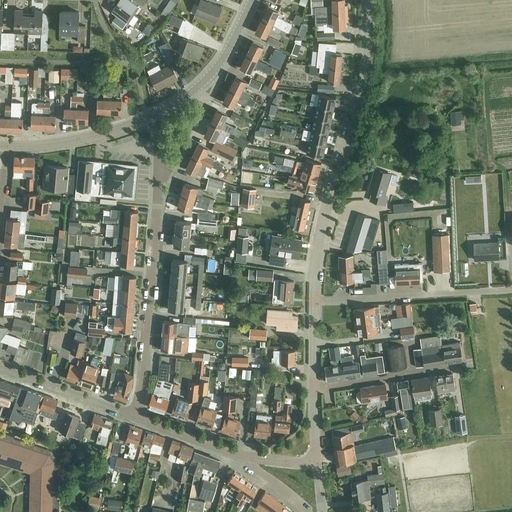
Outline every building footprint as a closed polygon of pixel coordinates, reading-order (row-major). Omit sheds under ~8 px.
[(143,7),(146,2),(143,0),(118,0),(117,2),(133,12),(138,4),(143,7)] [(200,0),(195,14),(215,22),(221,7),(202,0),(200,0)] [(322,0),(311,0),(312,7),(314,7),(315,14),(347,13),(347,5),(344,5),(343,0),(332,0),(332,6),(323,6),(322,0)] [(123,28),(133,12),(117,2),(112,11),(117,14),(112,21),(123,28)] [(268,6),(262,19),(286,30),(288,31),(295,34),(297,28),(291,25),(291,24),(275,16),(277,10),(268,6)] [(28,31),(29,15),(22,15),(22,10),(15,10),(15,31),(28,31)] [(29,15),(28,31),(42,31),(42,10),(35,10),(35,15),(29,15)] [(78,41),(85,41),(85,26),(79,25),(79,11),(61,11),(60,32),(78,33),(78,41)] [(347,13),(315,14),(315,25),(323,25),(323,22),(333,22),(333,28),(345,28),(344,21),(347,21),(347,13)] [(178,33),(189,38),(194,25),(183,18),(178,33)] [(283,35),(286,30),(262,19),(255,32),(265,36),(269,28),(278,32),(283,35)] [(142,31),(148,36),(154,27),(148,23),(142,31)] [(269,44),(278,49),(282,42),(269,36),(266,42),(269,44)] [(182,53),(198,59),(204,45),(183,37),(181,43),(178,51),(182,53)] [(253,41),(247,54),(256,59),(262,46),(253,41)] [(296,43),(292,54),(297,56),(301,45),(296,43)] [(319,43),(318,50),(334,51),(335,51),(336,44),(319,43)] [(161,49),(168,62),(174,59),(167,46),(161,49)] [(275,49),(268,63),(279,68),(286,54),(275,49)] [(318,50),(317,66),(340,69),(342,54),(334,54),(334,51),(318,50)] [(247,54),(240,67),(250,72),(253,65),(269,73),(272,67),(271,66),(256,59),(247,54)] [(158,89),(177,78),(170,64),(161,69),(158,64),(147,70),(151,76),(150,76),(153,81),(153,82),(155,84),(158,89)] [(339,82),(340,69),(317,66),(316,66),(310,65),(309,74),(319,75),(319,71),(329,72),(328,81),(339,82)] [(29,84),(37,84),(38,68),(30,68),(29,84)] [(51,70),(51,81),(59,82),(59,70),(51,70)] [(236,76),(230,89),(248,98),(251,93),(241,89),(245,80),(236,76)] [(251,79),(248,85),(259,89),(262,83),(251,79)] [(109,99),(110,95),(110,87),(104,87),(103,99),(97,99),(97,113),(109,113),(110,99),(109,99)] [(254,100),(230,89),(223,102),(233,106),(236,101),(245,105),(246,103),(253,106),(255,101),(254,100)] [(275,97),(288,100),(290,90),(278,89),(276,93),(275,97)] [(406,91),(406,100),(420,100),(420,92),(406,91)] [(317,107),(333,110),(336,98),(319,94),(317,107)] [(44,101),(43,127),(55,128),(56,114),(49,114),(49,109),(50,109),(50,96),(45,96),(45,101),(44,101)] [(76,108),(76,104),(77,96),(71,96),(70,108),(65,108),(64,121),(76,122),(77,108),(76,108)] [(110,99),(109,113),(122,113),(122,100),(110,99)] [(43,127),(44,101),(38,101),(38,114),(31,113),(31,127),(43,127)] [(11,105),(10,131),(23,131),(23,118),(21,117),(22,102),(11,102),(11,105)] [(0,130),(10,131),(11,105),(5,105),(5,117),(0,116),(0,130)] [(330,122),(333,110),(317,107),(314,118),(330,122)] [(77,108),(76,122),(89,122),(89,108),(77,108)] [(211,122),(228,130),(234,134),(237,129),(232,126),(223,121),(227,114),(217,109),(211,122)] [(229,118),(239,123),(242,116),(233,111),(229,118)] [(462,111),(451,112),(451,120),(463,119),(462,111)] [(328,133),(330,122),(314,118),(311,130),(328,133)] [(222,142),(228,130),(211,122),(205,135),(214,139),(216,140),(213,145),(234,155),(236,149),(222,142)] [(264,137),(265,132),(255,130),(254,134),(252,134),(250,145),(262,147),(264,137)] [(325,145),(328,133),(311,130),(309,141),(325,145)] [(323,157),(325,145),(309,141),(306,153),(323,157)] [(192,156),(220,169),(223,163),(204,154),(208,148),(198,143),(192,156)] [(231,160),(234,155),(213,145),(211,150),(231,160)] [(34,177),(35,177),(35,156),(14,156),(14,170),(24,171),(24,177),(27,177),(27,189),(33,189),(34,177)] [(220,170),(220,169),(192,156),(186,169),(195,173),(202,176),(202,175),(205,177),(209,170),(213,172),(216,168),(220,170)] [(285,158),(283,164),(293,166),(303,169),(319,173),(321,164),(306,159),(305,163),(300,161),(294,160),(285,158)] [(135,199),(138,165),(103,161),(78,159),(75,199),(90,200),(91,194),(135,199)] [(283,164),(282,168),(291,171),(296,173),(301,174),(300,178),(300,179),(316,183),(319,173),(303,169),(293,166),(283,164)] [(44,175),(44,185),(54,186),(54,188),(64,189),(63,192),(73,193),(74,179),(66,178),(67,167),(47,165),(46,176),(44,175)] [(370,200),(385,205),(387,197),(384,196),(391,173),(375,169),(368,192),(372,193),(370,200)] [(300,179),(300,178),(289,175),(286,185),(313,193),(316,183),(300,179)] [(206,183),(222,187),(224,181),(208,177),(206,183)] [(209,203),(213,204),(214,199),(202,196),(204,189),(184,183),(181,195),(209,203)] [(222,188),(222,187),(206,183),(205,189),(216,192),(218,186),(222,188)] [(211,210),(213,204),(209,203),(181,195),(177,207),(191,211),(193,205),(207,209),(211,210)] [(35,208),(35,199),(24,198),(23,207),(35,208)] [(36,200),(36,199),(35,199),(35,208),(48,210),(49,201),(36,200)] [(292,206),(291,211),(297,212),(293,227),(304,230),(311,201),(300,199),(298,207),(292,206)] [(118,217),(117,223),(137,225),(139,211),(119,209),(118,217)] [(19,232),(20,225),(26,226),(28,211),(22,210),(20,219),(8,218),(6,231),(19,232)] [(405,255),(411,254),(410,242),(413,241),(411,213),(389,215),(392,243),(403,242),(405,255)] [(358,214),(346,252),(347,252),(361,251),(362,247),(371,250),(379,221),(371,219),(371,218),(358,214)] [(212,219),(198,218),(197,224),(216,226),(217,220),(212,219)] [(175,233),(190,235),(191,228),(195,228),(195,223),(191,222),(176,221),(175,233)] [(136,239),(137,225),(117,223),(114,223),(113,237),(136,239)] [(240,230),(239,238),(259,241),(260,233),(240,230)] [(46,236),(19,232),(6,231),(4,244),(17,245),(18,239),(24,240),(24,238),(45,240),(46,236)] [(189,247),(190,235),(175,233),(174,246),(189,247)] [(449,234),(432,235),(434,271),(450,270),(449,234)] [(271,253),(269,263),(283,265),(284,255),(299,258),(302,240),(273,235),(270,253),(271,253)] [(135,252),(136,239),(113,237),(110,237),(109,244),(116,245),(116,243),(123,243),(122,251),(135,252)] [(498,243),(475,245),(476,261),(500,259),(500,258),(508,257),(506,238),(498,238),(498,243)] [(135,252),(122,251),(111,250),(110,264),(134,266),(135,252)] [(385,250),(377,251),(380,284),(388,283),(385,250)] [(353,255),(338,255),(340,282),(363,281),(362,276),(370,275),(370,270),(361,270),(353,271),(353,255)] [(192,263),(204,264),(204,257),(192,256),(192,263)] [(171,272),(187,273),(188,260),(173,259),(171,272)] [(69,272),(92,273),(92,262),(69,260),(69,272)] [(17,267),(32,269),(32,262),(18,261),(17,263),(1,261),(0,269),(0,275),(16,277),(17,267)] [(418,267),(409,267),(409,264),(394,264),(395,284),(419,283),(418,267)] [(257,279),(273,281),(274,271),(258,269),(257,279)] [(186,285),(187,273),(171,272),(170,284),(186,285)] [(430,274),(431,286),(452,285),(452,273),(430,274)] [(115,289),(136,291),(137,277),(117,275),(115,289)] [(0,295),(6,297),(11,297),(11,293),(13,281),(0,279),(0,295)] [(274,280),(272,302),(278,302),(282,303),(282,305),(290,306),(291,299),(293,299),(294,282),(279,280),(274,280)] [(218,284),(219,295),(229,294),(228,283),(218,284)] [(185,297),(186,285),(170,284),(169,296),(185,297)] [(135,304),(136,291),(115,289),(114,303),(135,304)] [(184,310),(185,297),(169,296),(168,309),(184,310)] [(14,307),(34,309),(35,302),(0,298),(0,312),(13,314),(14,307)] [(65,316),(77,317),(78,303),(67,302),(65,316)] [(134,318),(135,304),(114,303),(113,316),(109,315),(109,316),(134,318)] [(403,316),(407,315),(411,315),(410,303),(401,304),(403,316)] [(89,314),(96,315),(97,305),(89,304),(89,314)] [(356,322),(380,319),(378,306),(354,309),(356,322)] [(276,329),(296,331),(297,316),(288,315),(288,311),(268,309),(267,324),(277,325),(276,329)] [(411,315),(407,315),(408,325),(410,325),(410,327),(400,328),(401,338),(414,336),(411,315)] [(133,331),(134,318),(109,316),(108,323),(114,324),(114,325),(114,330),(120,330),(133,331)] [(162,335),(177,336),(177,329),(183,329),(182,331),(189,331),(189,323),(195,324),(196,318),(184,317),(183,323),(178,322),(164,321),(162,335)] [(13,324),(23,327),(25,320),(14,318),(13,324)] [(380,319),(356,322),(357,335),(377,332),(382,332),(381,326),(380,319)] [(0,325),(0,340),(3,341),(9,343),(18,346),(21,339),(6,334),(8,328),(0,325)] [(11,332),(22,334),(23,328),(13,325),(11,332)] [(89,335),(105,336),(105,328),(89,327),(89,335)] [(249,337),(266,339),(267,329),(250,328),(249,337)] [(448,348),(443,349),(442,342),(458,340),(457,332),(439,335),(420,338),(421,348),(413,349),(415,367),(461,361),(459,346),(455,347),(454,344),(448,345),(448,348)] [(71,353),(82,355),(87,335),(75,333),(71,353)] [(189,337),(177,336),(162,335),(161,350),(175,351),(180,352),(187,353),(189,337)] [(126,351),(117,351),(117,357),(129,357),(129,337),(127,337),(126,351)] [(25,358),(28,350),(9,343),(6,351),(25,358)] [(383,349),(387,371),(406,368),(403,346),(383,349)] [(326,382),(342,379),(341,366),(340,366),(338,347),(329,348),(331,360),(330,360),(331,367),(324,368),(326,382)] [(341,366),(342,379),(360,376),(357,363),(354,363),(352,355),(344,356),(344,357),(341,358),(339,347),(338,347),(340,366),(341,366)] [(282,350),(274,349),(273,357),(272,357),(271,363),(282,364),(294,365),(295,350),(282,350)] [(46,363),(54,365),(56,353),(49,352),(46,363)] [(192,359),(209,361),(209,354),(192,352),(192,359)] [(107,376),(105,386),(112,388),(115,372),(116,367),(114,363),(115,353),(111,353),(107,376)] [(382,355),(366,357),(365,354),(360,355),(363,376),(377,373),(385,372),(382,355)] [(85,367),(79,383),(92,388),(100,368),(97,367),(100,359),(94,357),(91,365),(85,363),(85,367)] [(248,366),(248,358),(231,357),(231,365),(248,366)] [(85,367),(85,363),(79,360),(76,366),(71,364),(65,378),(79,383),(85,367)] [(169,399),(168,399),(174,383),(175,375),(169,374),(170,364),(160,363),(158,379),(158,380),(153,394),(149,406),(165,412),(169,399)] [(128,400),(133,385),(133,381),(134,376),(127,373),(123,382),(119,380),(114,395),(128,400)] [(434,377),(437,392),(454,390),(452,374),(434,377)] [(105,386),(107,376),(101,375),(99,385),(105,386)] [(411,380),(414,401),(430,399),(431,397),(428,378),(411,380)] [(17,396),(20,387),(0,380),(0,395),(6,397),(8,393),(17,396)] [(199,392),(200,380),(199,380),(199,383),(190,383),(188,398),(198,399),(198,392),(199,392)] [(200,380),(199,392),(207,394),(209,381),(200,380)] [(401,414),(394,415),(396,429),(408,428),(406,416),(403,417),(402,410),(411,408),(407,381),(396,383),(398,396),(401,414)] [(375,401),(375,402),(380,401),(380,400),(387,399),(384,385),(360,389),(361,393),(358,393),(356,396),(357,402),(359,403),(362,403),(375,401)] [(281,400),(284,400),(284,387),(275,386),(273,409),(280,410),(281,400)] [(38,413),(44,395),(25,388),(25,389),(20,387),(17,396),(9,418),(20,422),(21,420),(34,424),(38,413)] [(249,405),(262,406),(263,392),(250,391),(249,405)] [(44,395),(38,413),(56,420),(58,413),(53,412),(58,400),(44,395)] [(223,409),(235,410),(236,396),(224,395),(223,409)] [(196,422),(211,427),(217,410),(208,407),(211,398),(205,396),(196,422)] [(385,417),(394,415),(401,414),(398,396),(391,397),(392,410),(384,411),(385,417)] [(172,414),(186,419),(192,402),(177,397),(172,414)] [(291,417),(290,417),(292,407),(285,406),(284,416),(276,415),(274,430),(289,432),(291,417)] [(428,410),(430,425),(443,424),(441,409),(428,410)] [(73,436),(80,439),(84,428),(77,425),(80,417),(65,412),(59,430),(73,435),(73,436)] [(113,441),(107,440),(113,420),(94,414),(90,426),(100,429),(97,440),(100,440),(100,439),(106,440),(102,459),(109,460),(111,451),(113,441)] [(254,435),(270,437),(271,422),(272,416),(257,414),(254,435)] [(454,416),(456,433),(467,432),(465,414),(454,416)] [(221,430),(235,435),(240,420),(226,416),(221,430)] [(354,438),(349,439),(348,434),(363,431),(362,424),(332,430),(336,447),(333,448),(336,464),(356,460),(355,458),(395,451),(393,438),(355,445),(354,438)] [(109,460),(107,471),(113,473),(111,481),(117,482),(119,474),(120,469),(132,472),(135,460),(138,448),(137,447),(138,443),(139,440),(142,430),(131,426),(127,436),(128,436),(126,442),(131,444),(127,459),(117,457),(117,456),(117,457),(112,456),(112,455),(110,455),(109,460)] [(151,446),(155,434),(145,431),(140,446),(140,444),(138,443),(137,447),(138,448),(135,460),(139,462),(143,449),(144,449),(144,451),(148,452),(150,453),(151,446)] [(0,462),(0,463),(9,435),(5,433),(4,435),(0,433),(0,462)] [(151,446),(150,453),(149,458),(159,460),(162,446),(165,437),(155,434),(151,446)] [(13,467),(21,441),(13,438),(14,436),(9,435),(0,463),(13,467)] [(185,482),(188,464),(193,448),(182,443),(173,440),(168,453),(170,453),(168,459),(176,462),(178,457),(183,459),(182,464),(180,464),(177,480),(185,482)] [(26,471),(34,445),(35,443),(30,441),(29,443),(21,441),(13,467),(26,471)] [(30,473),(55,456),(52,451),(34,445),(26,471),(30,473)] [(201,474),(206,456),(195,452),(190,466),(189,470),(195,472),(192,484),(198,485),(198,483),(201,474)] [(30,478),(58,479),(58,460),(55,456),(30,473),(30,478)] [(195,499),(198,499),(199,497),(212,500),(217,483),(211,481),(212,476),(214,477),(219,460),(206,456),(201,474),(202,475),(200,484),(202,484),(201,487),(198,487),(195,499)] [(336,467),(338,474),(350,472),(348,465),(336,467)] [(234,499),(247,478),(235,471),(228,482),(233,485),(225,497),(233,501),(234,499)] [(351,481),(353,500),(370,498),(369,485),(378,484),(376,473),(367,475),(367,480),(351,481)] [(60,479),(58,479),(30,478),(30,491),(57,492),(58,484),(60,484),(60,479)] [(234,499),(233,501),(233,502),(241,506),(245,497),(249,499),(252,495),(258,486),(247,478),(234,499)] [(388,493),(385,493),(384,487),(378,488),(379,494),(376,494),(378,511),(390,510),(388,493)] [(67,507),(78,509),(79,502),(74,501),(76,490),(68,489),(67,507)] [(57,500),(57,492),(30,491),(29,504),(59,505),(59,500),(57,500)] [(291,511),(292,511),(283,504),(265,491),(258,501),(259,502),(256,507),(262,511),(291,511)] [(86,508),(98,511),(102,498),(90,495),(86,508)] [(186,511),(202,511),(205,501),(198,499),(195,499),(190,498),(186,511)] [(110,500),(109,510),(121,511),(122,501),(110,500)]
